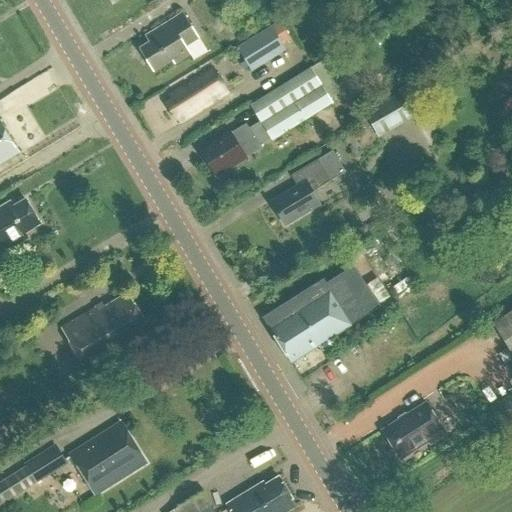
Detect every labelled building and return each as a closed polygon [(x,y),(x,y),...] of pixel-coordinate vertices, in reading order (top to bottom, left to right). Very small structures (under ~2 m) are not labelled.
[(174,64),(189,54),(184,46),(197,38),(182,14),(145,36),(149,43),(139,49),(153,71),(171,60),(174,64)] [(252,71),(286,49),(283,44),(291,39),(279,20),(237,46),(252,71)] [(260,121),(270,138),(271,140),(331,103),(327,98),(349,85),(330,55),(250,106),(260,121)] [(183,120),(227,92),(211,68),(168,95),(171,99),(164,104),(174,120),(181,116),(183,120)] [(379,137),(414,116),(400,91),(364,112),(379,137)] [(258,145),(270,138),(260,121),(248,129),(245,124),(200,152),(215,177),(260,149),(258,145)] [(0,163),(18,153),(5,131),(0,122),(0,163)] [(284,226),(319,205),(311,192),(344,172),(332,152),(290,177),(296,186),(270,202),(284,226)] [(39,223),(24,199),(12,207),(8,202),(0,206),(0,253),(26,238),(23,233),(39,223)] [(393,241),(406,233),(398,220),(385,229),(393,241)] [(291,363),(292,363),(380,307),(353,265),(325,284),(323,281),(287,304),(264,318),(271,329),(270,330),(291,363)] [(146,324),(128,293),(104,307),(103,304),(61,329),(90,378),(148,343),(139,328),(146,324)] [(511,356),(511,310),(491,323),(511,356)] [(429,444),(444,435),(443,433),(425,403),(381,431),(399,460),(428,442),(429,444)] [(95,494),(144,463),(119,422),(69,454),(95,494)] [(0,504),(36,482),(68,463),(56,443),(0,477),(0,504)] [(231,511),(287,511),(296,507),(279,478),(265,487),(263,484),(227,505),(231,511)] [(213,511),(202,492),(167,511),(213,511)]
